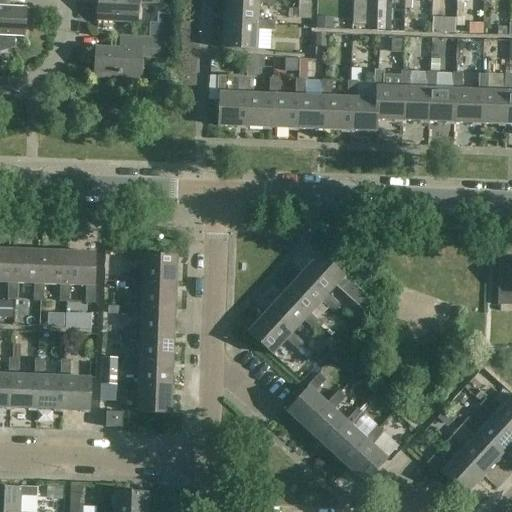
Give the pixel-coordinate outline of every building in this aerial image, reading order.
[(97,0),(96,27),(97,27),(97,20),(137,22),(138,3),(169,5),(169,0),(97,0)] [(275,0),(225,0),(224,23),(258,24),(258,21),(259,5),(275,5),(275,0)] [(298,1),(298,18),(310,18),(310,2),(298,1)] [(0,52),(14,48),(14,46),(14,36),(24,37),(25,9),(0,7),(0,52)] [(274,22),(258,21),(258,24),(224,23),(223,49),(256,51),(257,31),(274,31),(274,22)] [(139,81),(141,57),(161,58),(161,57),(159,57),(160,41),(162,41),(162,40),(119,38),(118,50),(95,49),(93,79),(139,81)] [(375,121),(376,121),(402,122),(403,89),(399,89),(384,88),(384,83),(383,83),(383,71),(374,71),(373,89),(375,89),(375,100),(375,121)] [(402,122),(428,123),(429,90),(426,90),(409,89),(410,72),(400,72),(399,89),(403,89),(402,122)] [(428,123),(454,124),(455,91),(452,90),(435,90),(436,73),(426,73),(426,90),(429,90),(428,123)] [(454,124),(479,125),(481,92),(478,92),(461,91),(462,74),(452,74),(452,90),(455,91),(454,124)] [(479,125),(506,126),(507,93),(503,93),(487,92),(488,75),(478,75),(478,92),(481,92),(479,125)] [(507,93),(506,126),(511,126),(511,76),(504,76),(503,93),(507,93)] [(227,77),(217,77),(216,95),(219,95),(217,127),(244,128),(246,95),(242,95),(226,94),(227,77)] [(246,95),(244,128),(270,129),(272,96),(269,96),(252,95),(253,78),(243,78),(242,95),(246,95)] [(270,129),(296,130),(298,96),(294,96),(278,96),(278,79),(269,79),(269,96),(272,96),(270,129)] [(296,130),(323,131),(324,98),(321,97),(303,97),(304,80),(295,80),(294,96),(298,96),(296,130)] [(323,131),(349,133),(350,99),(346,99),(330,98),(330,81),(321,81),(321,97),(324,98),(323,131)] [(376,134),(376,121),(375,121),(375,100),(356,99),(356,82),(347,82),(346,99),(350,99),(349,133),(376,134)] [(17,301),(18,285),(14,284),(15,251),(0,250),(0,284),(8,284),(7,301),(17,301)] [(40,285),(41,252),(15,251),(14,284),(18,285),(34,285),(33,302),(43,302),(43,285),(40,285)] [(69,303),(69,287),(66,287),(67,253),(41,252),(40,285),(43,285),(60,286),(59,303),(69,303)] [(66,287),(69,287),(86,287),(85,304),(95,304),(95,286),(93,286),(95,254),(67,253),(66,287)] [(175,284),(176,257),(144,256),(144,254),(126,253),(126,263),(142,264),(141,280),(141,283),(175,284)] [(343,276),(319,254),(300,275),(325,297),(327,295),(336,286),(363,312),(373,302),(366,295),(358,288),(357,287),(344,275),(343,276)] [(511,266),(498,266),(497,306),(511,306),(511,266)] [(321,302),(333,313),(339,307),(327,295),(325,297),(300,275),(283,294),(308,316),(309,314),(321,302)] [(141,309),(174,310),(175,284),(141,283),(141,280),(125,279),(125,289),(141,290),(141,306),(141,309)] [(283,294),(266,313),(290,335),(292,333),(303,321),(315,333),(322,325),(309,314),(308,316),(283,294)] [(140,335),(173,336),(174,310),(141,309),(141,306),(124,306),(124,315),(140,316),(140,332),(140,335)] [(304,344),(292,333),(290,335),(266,313),(247,333),(272,356),(286,341),(298,352),(304,344)] [(139,361),(172,362),(173,336),(140,335),(140,332),(123,332),(123,341),(139,342),(139,358),(139,361)] [(138,387),(171,388),(172,362),(139,361),(139,358),(122,357),(122,367),(138,368),(138,384),(138,387)] [(10,409),(36,410),(37,377),(34,377),(18,376),(18,359),(9,359),(8,376),(11,376),(10,409)] [(63,378),(60,378),(44,377),(44,360),(34,360),(34,377),(37,377),(36,410),(62,411),(63,378)] [(63,378),(62,411),(89,412),(90,379),(70,378),(70,361),(60,361),(60,378),(63,378)] [(328,406),(326,404),(314,393),(325,380),(318,374),(306,388),(307,389),(286,413),(306,431),(328,406)] [(11,376),(8,376),(0,375),(0,409),(10,409),(11,376)] [(137,394),(137,414),(170,416),(171,388),(138,387),(138,384),(122,383),(121,393),(137,394)] [(347,423),(346,422),(333,410),(345,398),(338,392),(326,404),(328,406),(306,431),(325,448),(347,423)] [(511,395),(497,410),(485,399),(479,406),(491,417),(493,415),(511,432),(511,395)] [(367,442),(365,439),(353,428),(364,416),(357,410),(346,422),(347,423),(325,448),(344,465),(351,458),(367,442)] [(123,413),(105,413),(105,428),(122,429),(123,413)] [(511,432),(493,415),(491,417),(480,429),(467,418),(461,425),(473,436),(475,434),(502,459),(502,458),(501,456),(511,444),(511,432)] [(351,458),(344,465),(365,484),(387,460),(372,446),(383,434),(376,427),(365,439),(367,442),(351,458)] [(458,454),(484,478),(484,477),(483,476),(500,458),(501,459),(502,459),(475,434),(473,436),(462,448),(450,437),(444,444),(456,456),(458,454)] [(483,478),(484,478),(458,454),(456,456),(445,468),(433,457),(426,464),(439,476),(441,475),(464,496),(482,477),(483,478)] [(37,498),(37,489),(19,488),(19,489),(0,488),(0,511),(19,511),(20,497),(37,498)] [(146,511),(147,494),(107,493),(101,497),(100,511),(146,511)] [(69,503),(68,511),(83,511),(83,504),(69,503)]
